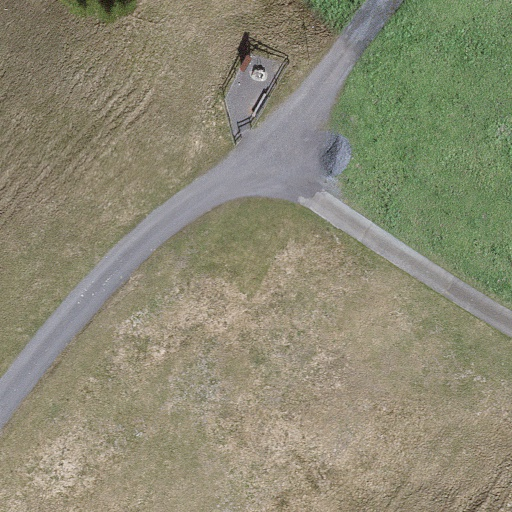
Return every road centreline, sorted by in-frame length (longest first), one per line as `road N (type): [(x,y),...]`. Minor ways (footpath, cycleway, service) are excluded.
road 1 (track): [(511,315),(381,235),(287,141),(142,238),(0,417)]
road 2 (track): [(287,141),(394,0)]
